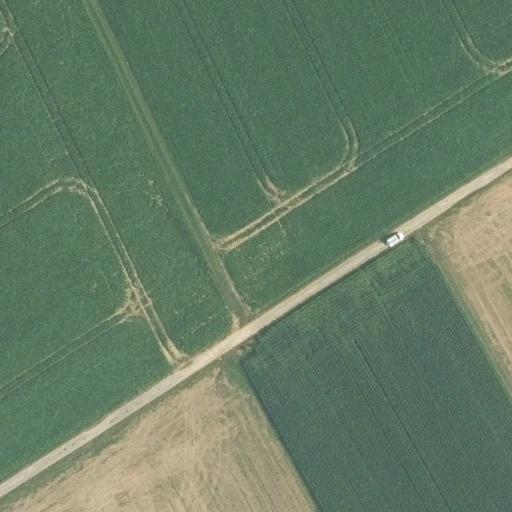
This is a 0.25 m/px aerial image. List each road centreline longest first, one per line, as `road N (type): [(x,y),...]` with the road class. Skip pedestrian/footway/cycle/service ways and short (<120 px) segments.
road 1 (track): [(0,496),(511,167)]
road 2 (track): [(85,0),(245,338)]
